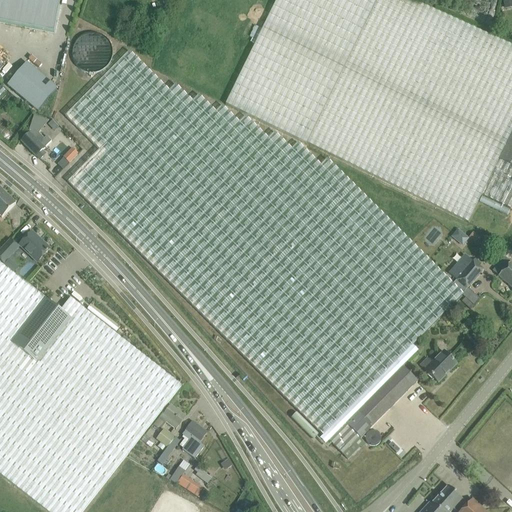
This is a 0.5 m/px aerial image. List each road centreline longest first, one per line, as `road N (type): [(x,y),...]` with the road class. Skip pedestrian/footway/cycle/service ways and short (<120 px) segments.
road 1 (primary): [(199,364),(111,263),(0,160)]
road 2 (unclassified): [(390,506),(511,357)]
road 3 (primary): [(317,511),(276,450),(199,364)]
road 4 (primary): [(199,364),(293,511)]
